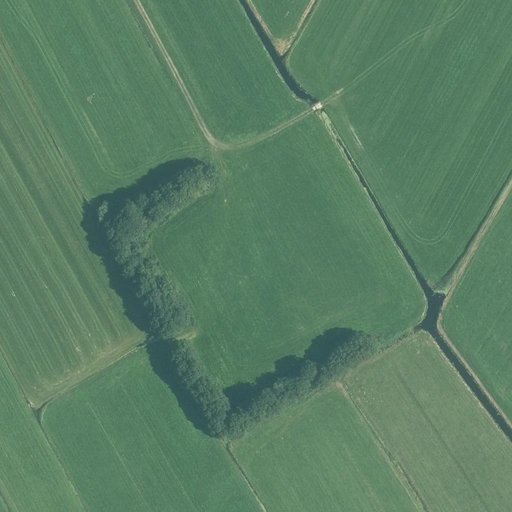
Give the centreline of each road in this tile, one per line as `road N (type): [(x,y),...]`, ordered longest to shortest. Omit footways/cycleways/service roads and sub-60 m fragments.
road 1 (track): [(336,96),(234,147),(212,144),(135,0)]
road 2 (track): [(152,353),(197,324),(219,278),(220,145)]
